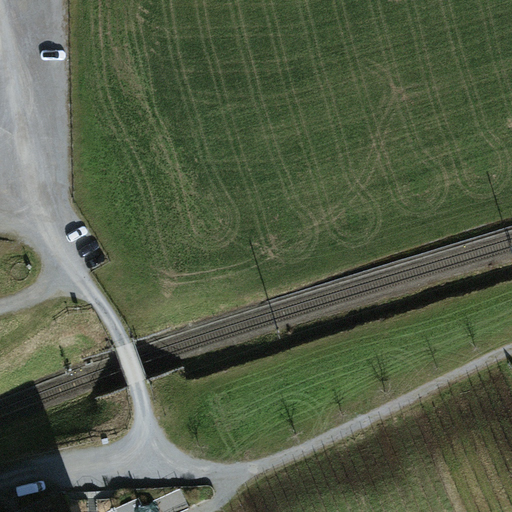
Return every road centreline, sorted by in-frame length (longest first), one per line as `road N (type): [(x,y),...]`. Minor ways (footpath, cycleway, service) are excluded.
road 1 (track): [(146,448),(193,470),(245,473),(511,350)]
road 2 (track): [(0,492),(146,448)]
